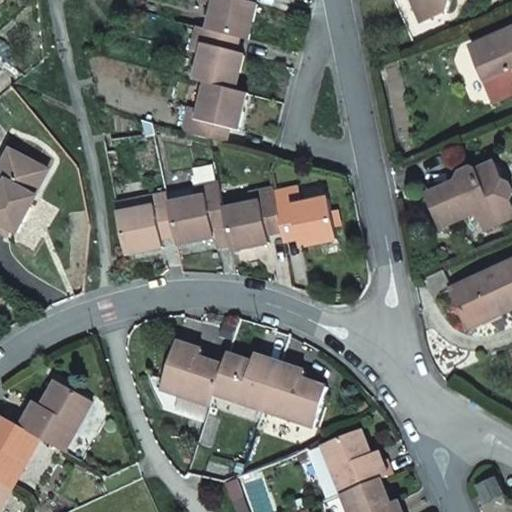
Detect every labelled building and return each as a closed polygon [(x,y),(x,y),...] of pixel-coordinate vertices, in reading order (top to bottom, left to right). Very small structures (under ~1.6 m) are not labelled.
[(207,28),(232,34),(236,35),(245,37),(254,1),(250,0),(209,0),(214,1),(207,28)] [(411,0),(415,10),(428,4),(443,13),(447,0),(411,0)] [(428,4),(415,10),(421,22),(443,13),(428,4)] [(241,53),(232,51),(228,50),(232,34),(207,28),(197,25),(191,50),(201,53),(194,79),(207,82),(232,89),(241,53)] [(511,94),(511,30),(472,47),(493,102),(511,94)] [(232,89),(207,82),(200,109),(190,107),(184,131),(219,140),(222,125),(227,127),(235,129),(245,92),(232,89)] [(219,140),(223,141),(227,127),(222,125),(219,140)] [(28,208),(23,205),(41,170),(9,153),(0,169),(0,224),(11,230),(17,234),(30,209),(28,208)] [(458,171),(454,181),(425,194),(439,226),(469,214),(478,218),(483,228),(508,218),(502,204),(508,202),(511,191),(508,183),(501,179),(493,161),(470,171),(468,167),(458,171)] [(28,208),(46,173),(41,170),(23,205),(28,208)] [(224,218),(222,206),(216,179),(191,185),(194,195),(167,200),(173,229),(174,233),(176,243),(213,235),(211,226),(210,221),(224,218)] [(295,181),(287,183),(289,192),(297,190),(295,181)] [(273,196),(278,224),(279,230),(280,235),(294,232),(295,237),(297,244),(334,236),(326,194),(299,200),(297,190),(289,192),(287,183),(271,187),(273,196)] [(278,224),(273,196),(271,187),(270,184),(246,189),(248,200),(222,206),(224,218),(225,223),(230,249),(267,242),(265,233),(264,228),(278,224)] [(167,200),(194,195),(191,185),(165,190),(167,200)] [(173,229),(167,200),(165,190),(140,195),(142,206),(119,210),(129,252),(161,246),(159,237),(158,231),(173,229)] [(140,194),(115,199),(118,211),(119,210),(142,206),(140,195),(140,194)] [(129,252),(119,210),(118,211),(127,253),(129,252)] [(224,218),(210,221),(211,226),(225,223),(224,218)] [(0,234),(7,238),(11,230),(0,224),(0,234)] [(278,224),(264,228),(265,233),(279,230),(278,224)] [(173,229),(158,231),(159,237),(174,233),(173,229)] [(295,237),(294,232),(280,235),(281,240),(295,237)] [(511,260),(472,278),(450,288),(465,321),(496,307),(499,313),(511,307),(511,260)] [(465,321),(468,327),(499,313),(496,307),(465,321)] [(176,342),(164,380),(162,386),(166,388),(177,391),(176,393),(210,405),(214,393),(224,366),(198,358),(201,349),(176,342)] [(265,407),(280,362),(255,354),(253,361),(228,353),(224,366),(214,393),(250,405),(251,402),(265,407)] [(280,362),(265,407),(279,412),(278,415),(282,416),(314,427),(328,386),(303,379),(306,370),(280,362)] [(67,436),(71,438),(91,402),(54,381),(40,408),(27,432),(39,439),(59,450),(67,436)] [(19,427),(27,432),(40,408),(33,404),(19,427)] [(39,439),(27,432),(19,427),(3,418),(0,422),(0,482),(8,486),(16,472),(19,474),(39,439)] [(377,451),(370,454),(361,430),(322,445),(336,480),(339,479),(345,493),(380,478),(387,476),(381,460),(377,451)] [(59,450),(63,452),(71,438),(67,436),(59,450)] [(339,479),(336,480),(322,445),(310,450),(329,499),(342,494),(345,493),(339,479)] [(385,459),(381,460),(387,476),(391,474),(385,459)] [(11,488),(19,474),(16,472),(8,486),(11,488)] [(503,492),(496,476),(495,474),(476,483),(484,501),(503,492)] [(380,478),(345,493),(342,494),(349,511),(402,511),(397,500),(390,503),(380,478)] [(0,499),(0,501),(3,503),(11,488),(8,486),(0,499)]
